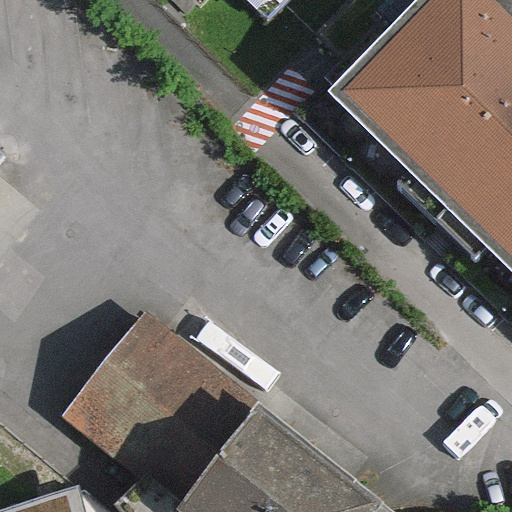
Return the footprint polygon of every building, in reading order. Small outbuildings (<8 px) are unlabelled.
[(181,0),(197,15),(210,0),(259,0),(269,10),(279,0),(181,0)] [(511,0),(439,0),(402,38),(387,24),(385,26),(334,78),(384,127),(375,135),(418,177),(426,169),(501,242),(493,250),(511,268),(511,0)] [(402,38),(439,0),(395,0),(378,18),(385,26),(387,24),(402,38)] [(501,242),(426,169),(418,177),(416,176),(399,193),(477,270),(495,252),(493,250),(501,242)] [(221,385),(215,378),(146,322),(67,418),(181,511),(356,511),(255,433),(234,402),(221,385)]
